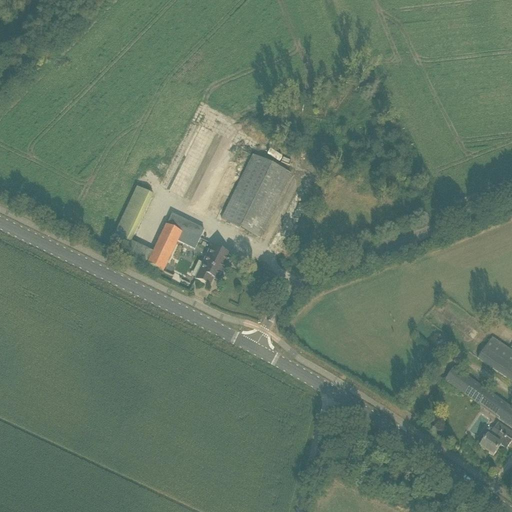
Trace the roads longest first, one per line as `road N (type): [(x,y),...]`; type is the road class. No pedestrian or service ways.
road 1 (unclassified): [(252,347),(276,308),(310,276),(511,198)]
road 2 (secondary): [(252,347),(0,222)]
road 3 (secondary): [(507,511),(330,391)]
road 4 (unclassified): [(300,511),(330,391)]
